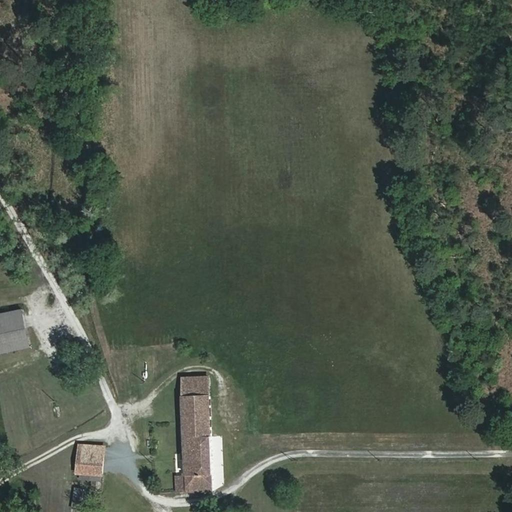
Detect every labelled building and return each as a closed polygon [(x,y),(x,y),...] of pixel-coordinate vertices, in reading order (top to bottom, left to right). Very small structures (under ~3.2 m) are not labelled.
[(25,308),(0,314),(0,353),(35,344),(25,308)] [(155,370),(156,339),(135,338),(135,370),(155,370)] [(216,382),(216,373),(190,373),(191,383),(216,382)] [(216,392),(216,382),(191,383),(192,393),(216,392)] [(185,484),(220,483),(216,392),(192,393),(192,403),(195,471),(185,472),(185,484)] [(113,436),(90,434),(86,463),(90,463),(89,470),(107,471),(108,465),(109,465),(113,436)] [(83,473),(84,464),(76,463),(75,472),(83,473)] [(80,499),(89,501),(92,477),(83,476),(80,499)]
